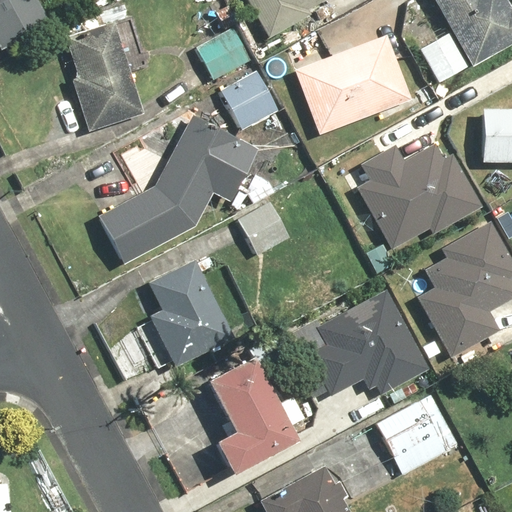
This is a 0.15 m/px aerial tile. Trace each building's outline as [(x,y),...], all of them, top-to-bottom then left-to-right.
[(0,0),(0,49),(45,25),(31,0),(0,0)] [(245,0),(267,38),(329,3),(327,0),(245,0)] [(484,0),(432,0),(469,65),(511,40),(511,3),(493,15),(484,0)] [(81,41),(66,46),(77,78),(69,80),(87,133),(142,114),(126,67),(143,61),(129,17),(79,33),(81,41)] [(231,28),(193,49),(210,78),(248,58),(231,28)] [(442,35),(417,49),(437,84),(462,69),(442,35)] [(384,36),(292,71),(317,135),(409,100),(384,36)] [(254,69),(217,89),(239,130),(276,110),(254,69)] [(511,109),(480,109),(479,164),(511,164),(511,109)] [(260,155),(186,119),(154,184),(93,215),(119,266),(195,227),(211,195),(235,207),(260,155)] [(368,182),(354,189),(387,249),(426,227),(431,237),(482,208),(452,153),(443,158),(435,143),(403,160),(394,145),(359,165),(368,182)] [(276,197),(235,220),(254,253),(294,231),(276,197)] [(431,288),(413,299),(448,359),(497,330),(488,314),(511,300),(511,281),(511,264),(487,222),(438,250),(443,259),(421,271),(431,288)] [(190,259),(145,283),(160,311),(147,318),(173,367),(231,337),(190,259)] [(325,347),(305,357),(327,397),(359,380),(366,394),(376,388),(380,395),(427,370),(384,289),(314,326),(325,347)] [(251,358),(205,384),(232,432),(212,443),(230,476),(296,439),(288,425),(303,416),(291,394),(276,402),(251,358)] [(429,395),(373,424),(400,477),(457,448),(429,395)] [(376,447),(360,455),(374,483),(390,475),(376,447)] [(355,461),(341,469),(354,495),(369,488),(355,461)] [(324,467),(256,501),(262,511),(347,511),(341,500),(349,495),(340,480),(333,484),(324,467)]
